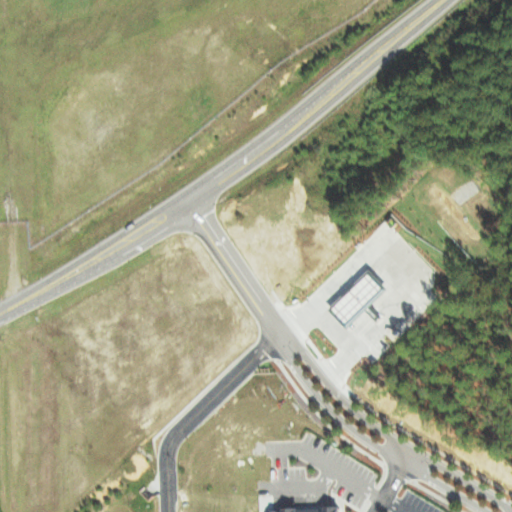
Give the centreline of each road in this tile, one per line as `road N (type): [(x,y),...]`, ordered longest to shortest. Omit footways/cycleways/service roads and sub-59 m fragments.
road 1 (tertiary): [(422,0),(198,179),(0,302)]
road 2 (tertiary): [(288,348),(336,416),(377,448),(390,448),(303,353),(288,348)]
road 3 (tertiary): [(179,192),(288,348)]
road 4 (tertiary): [(424,466),(427,476),(486,511),(504,506),(436,464),(424,466)]
